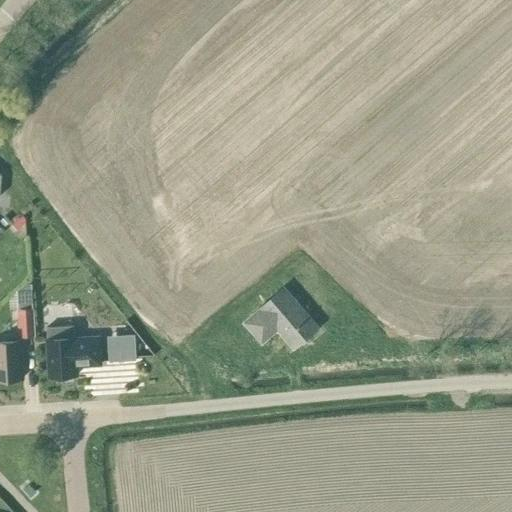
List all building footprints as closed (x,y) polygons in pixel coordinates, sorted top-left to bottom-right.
[(25,284),(17,291),(20,336),(35,335),(33,307),(31,284),(25,284)] [(260,308),(245,321),(262,341),(277,327),(294,347),(317,327),(283,287),(260,307),(260,308)] [(61,313),(83,306),(78,289),(56,295),(61,313)] [(74,325),(46,327),(49,376),(77,375),(76,363),(82,362),(82,365),(100,364),(98,337),(74,338),(74,325)] [(0,379),(22,378),(20,340),(0,341),(0,379)] [(134,347),(109,348),(109,360),(135,359),(134,347)]
